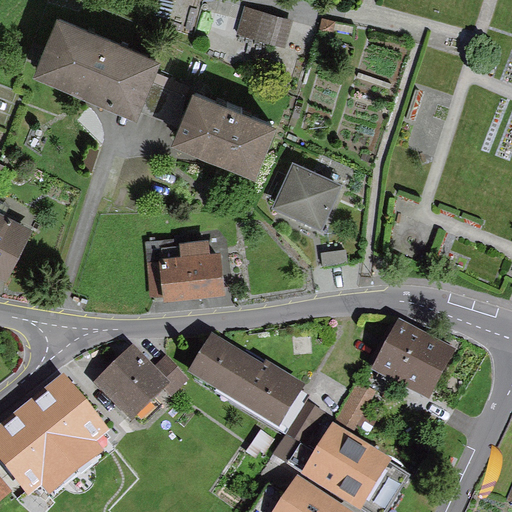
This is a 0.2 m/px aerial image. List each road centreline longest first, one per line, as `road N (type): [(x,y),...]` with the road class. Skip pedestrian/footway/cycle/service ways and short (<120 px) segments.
road 1 (residential): [(511,338),(386,301),(123,329),(59,326)]
road 2 (residential): [(454,511),(511,388)]
